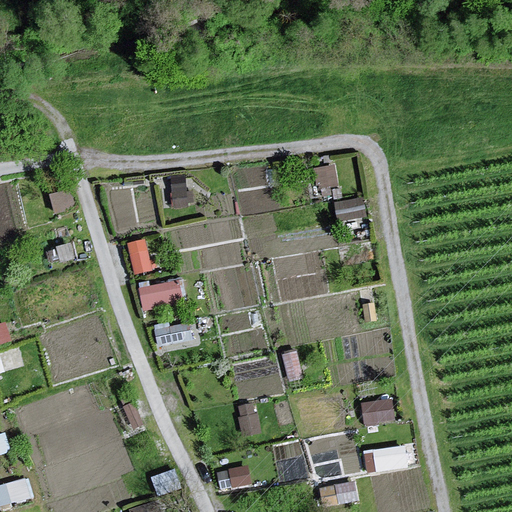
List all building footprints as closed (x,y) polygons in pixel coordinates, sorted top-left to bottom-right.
[(136,271),(156,268),(150,235),(130,238),(136,271)] [(142,280),(143,305),(186,303),(184,278),(142,280)] [(8,431),(0,433),(0,450),(13,446),(8,431)] [(416,442),(369,445),(370,466),(417,464),(416,442)] [(152,511),(149,503),(134,508),(135,511),(152,511)]
